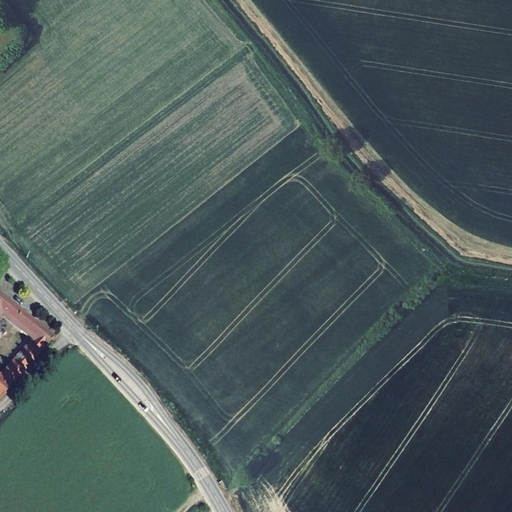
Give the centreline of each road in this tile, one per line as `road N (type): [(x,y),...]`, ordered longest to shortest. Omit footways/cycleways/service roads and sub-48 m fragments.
road 1 (tertiary): [(0,245),(171,432),(223,511)]
road 2 (unknown): [(78,331),(40,393),(0,418)]
